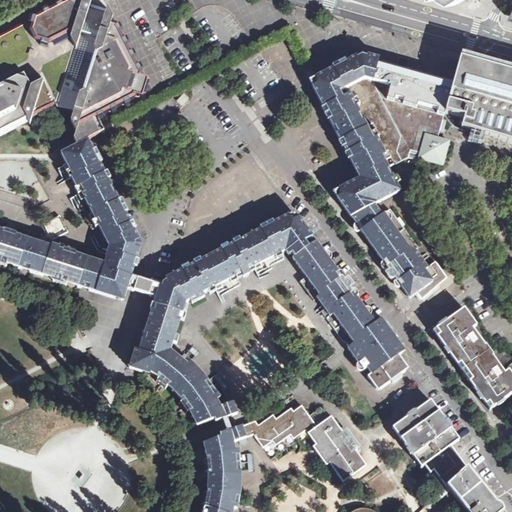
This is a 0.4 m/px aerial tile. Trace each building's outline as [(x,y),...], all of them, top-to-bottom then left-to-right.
[(95,119),(97,119),(98,118),(98,117),(100,117),(108,113),(108,112),(110,112),(112,111),(112,110),(113,110),(121,106),(121,105),(123,105),(125,104),(125,103),(126,103),(134,99),(135,96),(138,97),(147,93),(148,87),(144,79),(141,78),(142,75),(139,69),(138,69),(138,68),(137,66),(136,65),(136,64),(132,56),(131,56),(131,54),(130,52),(129,52),(129,51),(125,43),(124,42),(124,41),(123,39),(122,39),(123,37),(118,29),(117,29),(118,28),(117,26),(111,24),(113,19),(107,8),(104,19),(88,14),(92,0),(71,0),(42,15),(0,36),(0,134),(35,117),(56,106),(57,109),(74,114),(71,123),(77,133),(78,131),(81,131),(89,127),(90,122),(94,120),(95,119)] [(168,99),(288,36),(305,67),(309,65),(313,63),(292,23),(164,92),(115,118),(117,122),(119,125),(168,99)] [(416,294),(430,283),(428,282),(437,275),(430,266),(424,271),(419,264),(429,256),(426,253),(417,260),(411,253),(417,248),(390,211),(378,218),(373,210),(371,207),(375,205),(368,194),(374,191),(379,202),(400,192),(397,185),(400,183),(397,177),(393,179),(388,169),(408,159),(410,150),(421,153),(419,159),(443,165),(449,142),(438,139),(444,114),(453,83),(423,75),(379,62),(379,60),(366,56),(362,55),(311,82),(359,175),(358,181),(333,193),(350,218),(353,220),(357,224),(386,265),(390,270),(388,272),(387,274),(388,277),(390,279),(393,279),(396,278),(410,298),(416,294)] [(453,83),(444,114),(463,120),(461,128),(511,143),(511,73),(460,59),(456,71),(453,83)] [(82,143),(88,141),(104,132),(102,129),(97,119),(95,119),(94,120),(90,122),(89,127),(81,131),(78,131),(77,133),(81,141),(82,143)] [(149,296),(153,285),(147,283),(131,278),(136,264),(142,245),(134,229),(103,170),(88,141),(82,143),(80,144),(81,145),(62,155),(67,165),(58,170),(63,179),(57,182),(58,185),(72,178),(74,184),(77,189),(75,190),(78,195),(70,199),(75,209),(77,207),(80,212),(83,211),(93,230),(96,229),(101,239),(104,238),(110,248),(107,254),(106,258),(107,259),(105,265),(105,266),(105,267),(103,266),(95,293),(105,296),(106,294),(115,297),(115,299),(121,301),(125,289),(142,294),(149,296)] [(404,373),(406,372),(404,369),(406,367),(399,357),(402,355),(388,335),(380,324),(378,321),(374,324),(354,297),(349,289),(351,287),(351,285),(351,283),(350,282),(348,281),(346,281),(344,282),(313,238),(295,213),(292,214),(233,245),(212,256),(230,291),(241,286),(238,280),(247,276),(255,271),(260,279),(270,274),(268,271),(272,269),(271,267),(284,260),(284,259),(282,257),(283,257),(281,254),(285,251),(289,256),(292,253),(297,260),(295,262),(301,271),(302,270),(307,278),(304,280),(301,282),(303,285),(302,285),(314,301),(320,297),(325,304),(315,311),(318,314),(321,312),(343,341),(348,343),(351,340),(353,342),(354,343),(347,349),(364,371),(370,367),(374,373),(368,377),(376,389),(379,387),(380,390),(382,389),(382,388),(404,373)] [(44,225),(52,241),(68,232),(60,216),(44,225)] [(78,288),(95,293),(103,266),(98,265),(97,266),(93,265),(94,261),(80,256),(79,258),(75,257),(74,254),(76,248),(67,246),(65,252),(63,253),(59,252),(59,250),(52,247),(51,245),(52,241),(44,225),(42,227),(45,233),(42,235),(36,252),(31,251),(32,246),(26,244),(27,243),(28,240),(20,237),(19,239),(16,238),(14,235),(16,229),(8,227),(6,233),(3,234),(0,233),(0,258),(20,265),(18,269),(43,277),(44,273),(79,284),(78,288)] [(149,323),(177,332),(180,320),(184,321),(186,315),(180,313),(181,312),(183,312),(185,312),(182,307),(181,307),(180,304),(181,299),(183,298),(184,300),(186,303),(190,301),(192,304),(204,297),(203,294),(214,288),(222,303),(225,302),(222,296),(230,291),(212,256),(163,281),(160,287),(153,285),(149,296),(157,299),(149,323)] [(486,406),(490,411),(511,394),(511,375),(509,370),(505,374),(492,356),(490,358),(483,348),(485,346),(473,328),(477,326),(464,309),(433,331),(446,350),(467,379),(486,406)] [(216,422),(237,415),(233,403),(214,410),(211,403),(214,402),(200,382),(198,379),(203,375),(202,374),(200,376),(195,370),(197,368),(196,368),(191,373),(189,370),(180,362),(182,359),(171,350),(173,343),(177,344),(179,337),(175,336),(177,332),(149,323),(138,356),(147,359),(144,368),(156,375),(159,378),(156,382),(165,389),(169,385),(172,388),(181,398),(183,401),(179,404),(186,414),(190,411),(192,414),(198,426),(215,420),(216,422)] [(142,373),(144,368),(147,359),(138,356),(138,357),(134,356),(129,369),(142,373)] [(218,373),(210,377),(220,395),(228,391),(218,373)] [(445,487),(466,468),(459,457),(458,456),(451,447),(455,444),(458,442),(457,441),(459,440),(441,415),(431,402),(430,403),(429,402),(426,404),(414,413),(413,412),(411,412),(409,413),(409,415),(409,416),(392,429),(421,468),(428,463),(437,475),(445,487)] [(306,431),(329,414),(325,409),(323,411),(321,408),(309,417),(302,407),(296,411),(297,413),(295,414),(294,414),(291,409),(278,419),(280,421),(278,422),(277,422),(273,416),(260,425),(262,427),(260,428),(259,428),(255,422),(249,425),(253,436),(254,435),(263,448),(273,442),(276,446),(290,435),(294,440),(306,431)] [(340,430),(329,414),(306,431),(343,482),(366,466),(358,455),(360,453),(360,451),(360,449),(359,447),(357,446),(355,446),(354,446),(352,447),(351,446),(353,444),(353,443),(353,441),(352,439),(351,438),(349,437),(347,437),(346,438),(340,430)] [(230,511),(231,508),(234,493),(234,489),(241,489),(241,488),(238,488),(239,480),(241,480),(234,479),(234,473),(232,452),(229,453),(227,446),(238,441),(246,438),(247,438),(250,437),(253,436),(249,425),(246,426),(243,427),(220,435),(221,438),(205,443),(208,457),(208,460),(203,461),(204,473),(209,472),(209,494),(203,493),(201,505),(206,505),(206,510),(204,511),(230,511)] [(501,511),(493,501),(466,468),(445,487),(466,511),(501,511)]
